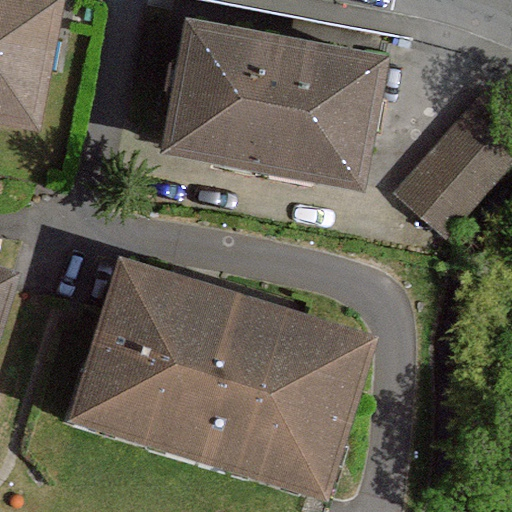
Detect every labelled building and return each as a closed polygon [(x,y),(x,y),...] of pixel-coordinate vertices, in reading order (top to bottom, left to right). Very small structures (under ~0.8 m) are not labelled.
[(0,9),(0,153),(28,160),(58,22),(0,9)] [(178,41),(151,178),(356,217),(383,81),(178,41)] [(511,128),(475,96),(377,205),(437,258),(511,173),(511,128)] [(108,278),(56,439),(281,511),(306,511),(357,359),(108,278)] [(0,289),(0,354),(19,295),(0,289)]
